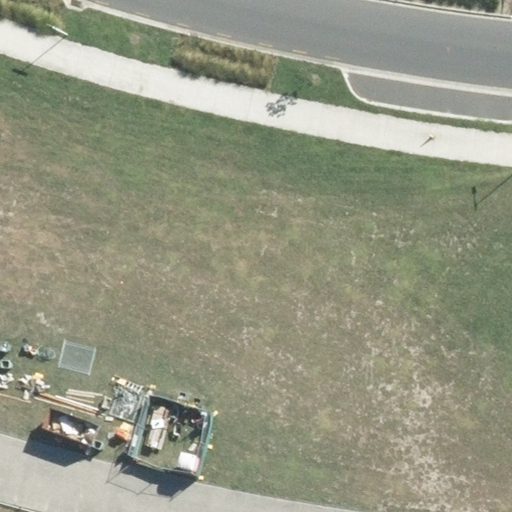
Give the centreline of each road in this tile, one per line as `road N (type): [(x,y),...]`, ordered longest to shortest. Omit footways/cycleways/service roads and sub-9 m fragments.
road 1 (residential): [(511,40),(261,0)]
road 2 (residential): [(0,453),(246,511)]
